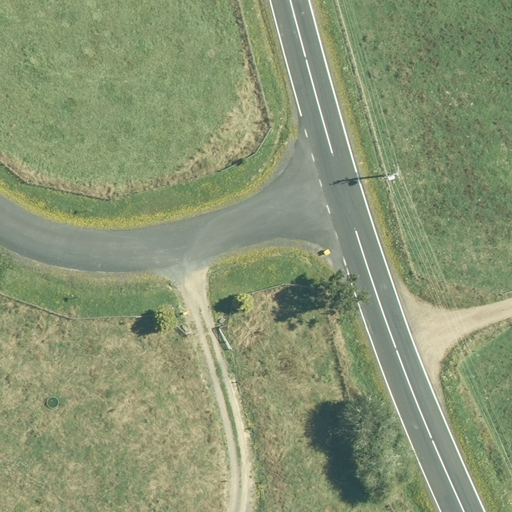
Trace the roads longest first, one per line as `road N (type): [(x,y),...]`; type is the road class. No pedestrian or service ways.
road 1 (unclassified): [(345,202),(203,240),(44,242),(0,216)]
road 2 (tertiary): [(345,202),(410,390),(464,511)]
road 3 (tertiary): [(293,0),(345,202)]
